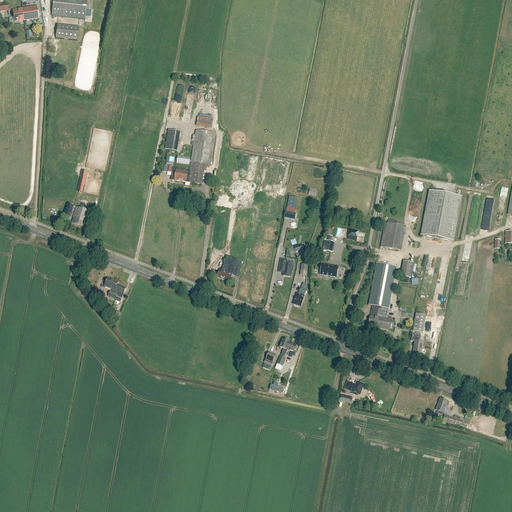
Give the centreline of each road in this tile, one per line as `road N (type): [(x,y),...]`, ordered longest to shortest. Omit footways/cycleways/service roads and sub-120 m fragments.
road 1 (secondary): [(0,217),(511,414)]
road 2 (track): [(341,349),(368,257),(415,0)]
road 3 (track): [(381,174),(249,148)]
